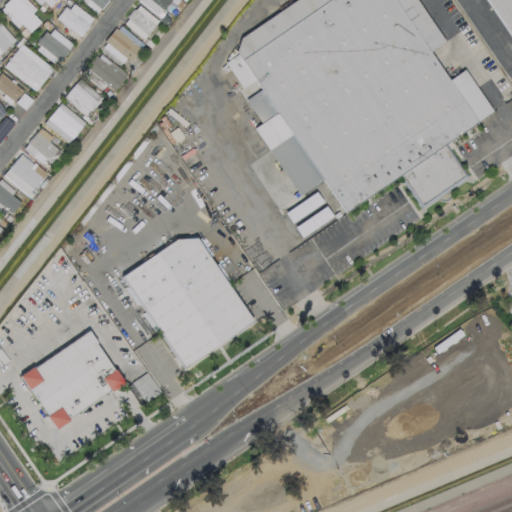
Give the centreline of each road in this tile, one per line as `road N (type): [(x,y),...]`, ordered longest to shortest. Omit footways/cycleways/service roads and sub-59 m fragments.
road 1 (primary): [(189,471),(511,255)]
road 2 (primary): [(511,194),(204,405)]
road 3 (residential): [(0,164),(126,0)]
road 4 (primary): [(204,405),(63,511)]
